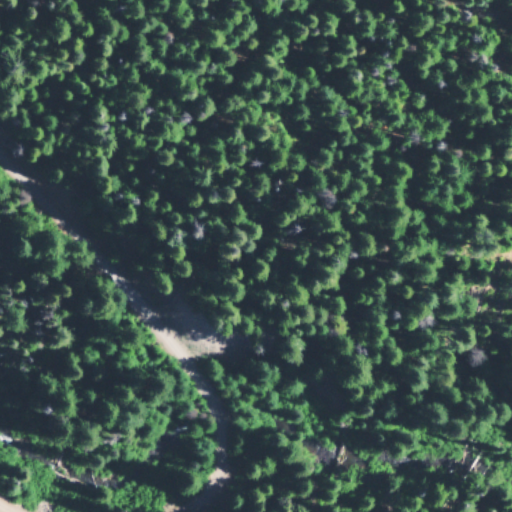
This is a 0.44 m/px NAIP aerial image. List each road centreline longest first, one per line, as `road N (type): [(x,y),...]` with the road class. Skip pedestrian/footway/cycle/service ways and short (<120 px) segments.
road 1 (residential): [(202,442),(180,364),(0,159)]
road 2 (residential): [(36,511),(204,452),(202,442)]
